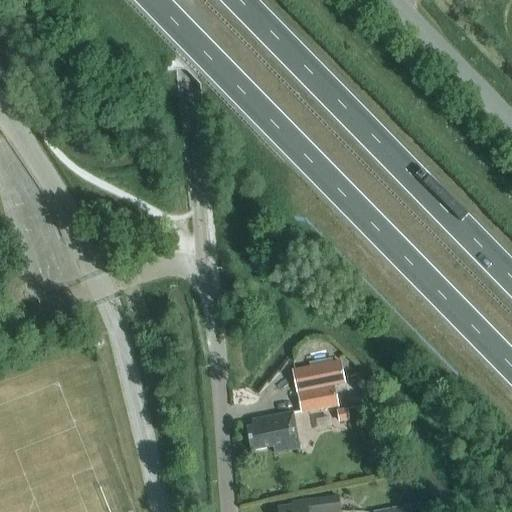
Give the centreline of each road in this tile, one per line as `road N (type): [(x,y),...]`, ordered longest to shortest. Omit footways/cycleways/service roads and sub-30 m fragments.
road 1 (trunk): [(151,0),(511,367)]
road 2 (trunk): [(511,279),(238,0)]
road 3 (residential): [(229,511),(204,266)]
road 4 (unclassified): [(511,127),(386,0)]
